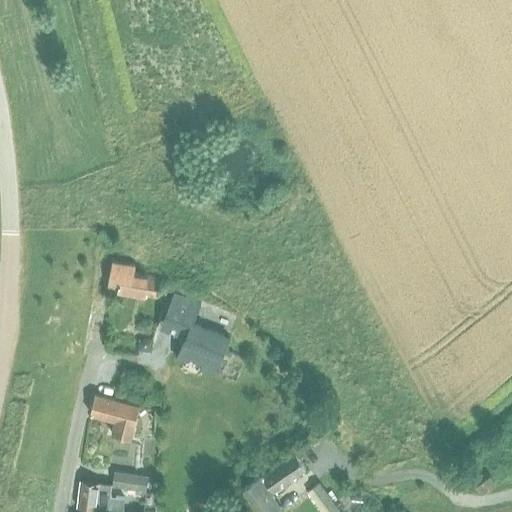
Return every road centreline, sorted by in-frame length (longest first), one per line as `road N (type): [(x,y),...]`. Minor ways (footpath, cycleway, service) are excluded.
road 1 (tertiary): [(0,123),(11,282),(0,355)]
road 2 (residential): [(511,495),(468,502),(415,473),(357,475),(330,454)]
road 3 (residential): [(61,511),(93,356)]
